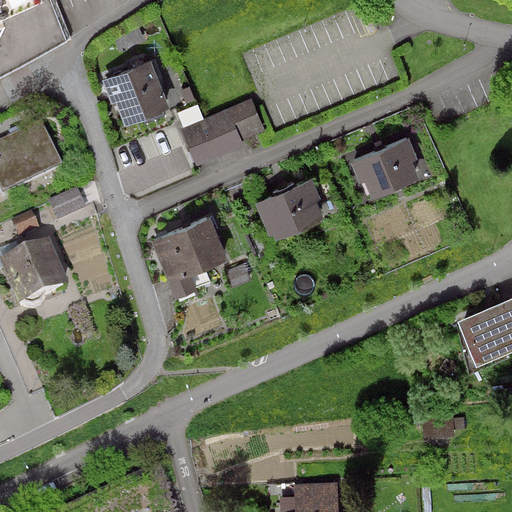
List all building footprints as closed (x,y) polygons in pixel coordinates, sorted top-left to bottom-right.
[(0,0),(0,29),(6,27),(3,21),(43,4),(41,0),(0,0)] [(113,39),(119,51),(145,39),(139,27),(113,39)] [(150,62),(102,80),(112,106),(116,104),(124,125),(168,108),(150,62)] [(183,128),(181,128),(196,165),(243,145),(242,141),(266,130),(252,97),(204,117),(198,103),(176,113),(183,128)] [(63,163),(41,118),(0,137),(0,153),(1,156),(0,156),(0,188),(1,192),(63,163)] [(418,160),(409,138),(351,163),(360,184),(365,181),(373,200),(420,180),(413,163),(418,160)] [(274,196),(255,204),(270,236),(274,234),(276,239),(324,218),(316,201),(321,199),(312,179),(296,186),(295,183),(273,192),(274,196)] [(77,186),(48,199),(57,219),(86,206),(77,186)] [(32,209),(11,219),(19,236),(40,227),(32,209)] [(211,217),(152,241),(176,298),(197,290),(192,277),(229,261),(211,217)] [(68,281),(49,236),(20,248),(0,256),(3,263),(19,301),(25,299),(32,301),(41,298),(44,291),(68,281)] [(0,256),(20,248),(17,241),(0,247),(0,264),(3,263),(0,256)] [(226,271),(232,286),(250,278),(244,263),(226,271)] [(511,298),(457,322),(477,368),(511,352),(511,298)] [(421,418),(423,439),(454,437),(453,416),(421,418)] [(78,511),(158,511),(150,479),(78,511)] [(338,511),(337,482),(294,484),(295,511),(338,511)]
